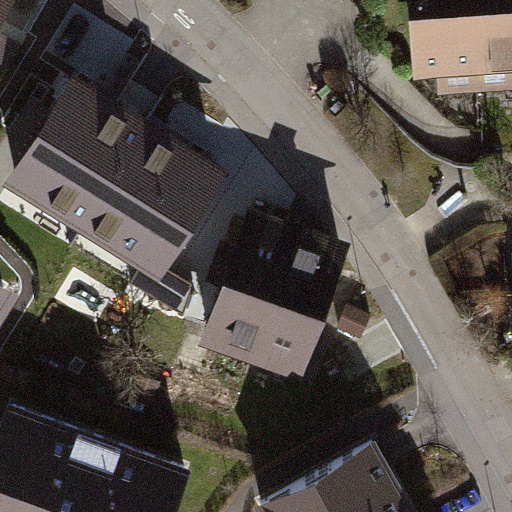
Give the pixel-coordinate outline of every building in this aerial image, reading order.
[(511,80),(511,0),(419,0),(425,87),(511,80)] [(9,186),(163,281),(228,176),(75,81),(9,186)] [(253,208),(209,328),(300,361),(344,241),(253,208)] [(0,317),(14,295),(0,286),(0,317)] [(169,511),(187,464),(15,402),(0,443),(0,511),(169,511)] [(424,511),(381,432),(265,496),(273,511),(424,511)]
